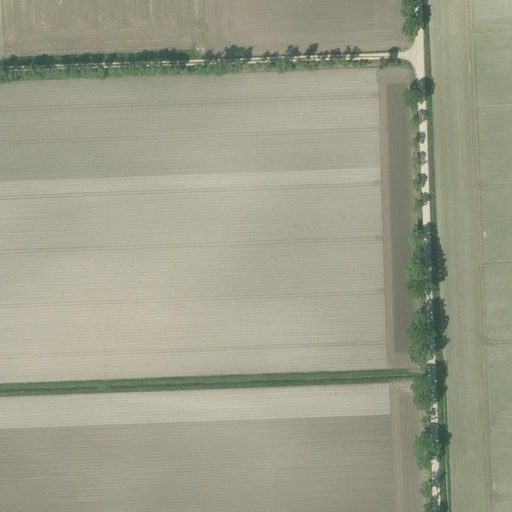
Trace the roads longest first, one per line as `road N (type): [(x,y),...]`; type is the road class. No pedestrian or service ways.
road 1 (track): [(420,58),(438,511)]
road 2 (track): [(420,58),(0,72)]
